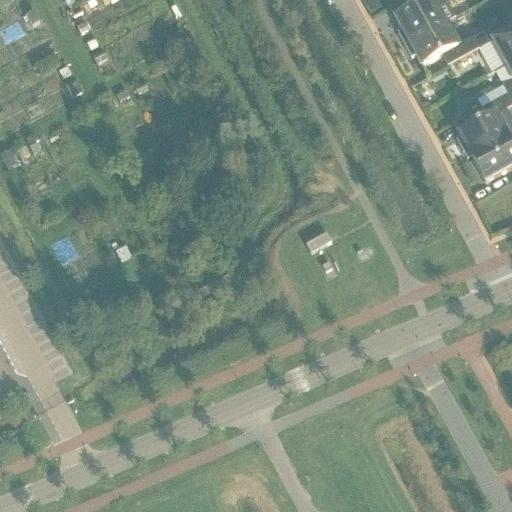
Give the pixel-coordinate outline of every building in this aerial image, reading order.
[(444,0),(410,0),(416,10),(395,22),(401,33),(398,35),(405,48),(445,26),(437,11),(448,5),(444,0)] [(478,52),(472,41),(458,49),(445,26),(405,48),(412,61),(415,58),(422,70),(442,58),(448,69),(478,52)] [(472,41),(478,52),(492,45),(505,68),(511,64),(511,33),(500,40),(494,29),(472,41)] [(94,42),(87,45),(90,52),(97,48),(94,42)] [(103,54),(93,59),(97,67),(107,62),(103,54)] [(504,99),(508,107),(510,110),(511,109),(511,64),(505,68),(511,80),(511,83),(503,88),(508,97),(504,99)] [(67,70),(60,74),(64,82),(71,77),(67,70)] [(77,84),(69,88),(74,99),(82,95),(77,84)] [(509,142),(496,118),(510,110),(508,107),(504,99),(482,111),(488,122),(459,138),(472,162),(509,142)] [(96,110),(85,116),(93,129),(103,124),(96,110)] [(511,147),(509,142),(472,162),(485,186),(511,170),(511,147)] [(311,258),(331,246),(326,238),(306,249),(311,258)]
